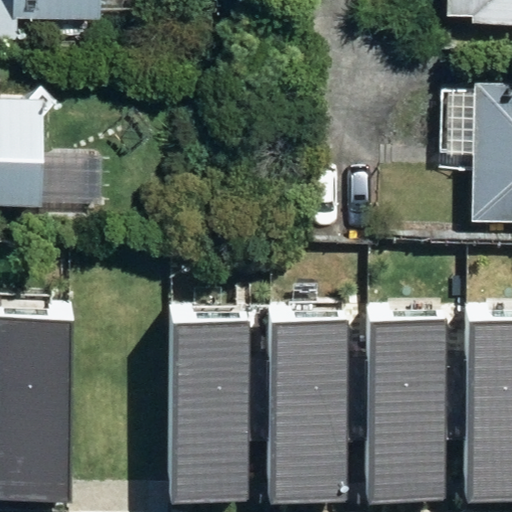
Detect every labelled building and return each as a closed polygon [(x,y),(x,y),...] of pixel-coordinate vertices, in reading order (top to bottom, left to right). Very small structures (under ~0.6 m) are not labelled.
[(0,0),(0,30),(9,31),(9,10),(89,12),(89,0),(0,0)] [(462,14),(511,13),(511,0),(438,0),(438,7),(462,8),(462,14)] [(47,46),(68,47),(68,35),(47,35),(47,46)] [(464,213),(511,214),(511,75),(467,74),(467,85),(438,84),(437,143),(466,145),(464,213)] [(0,197),(31,197),(32,86),(0,86),(0,197)] [(51,152),(52,193),(93,192),(91,149),(51,152)] [(511,309),(170,308),(169,487),(511,488),(511,309)] [(0,494),(66,495),(68,311),(0,310),(0,494)]
